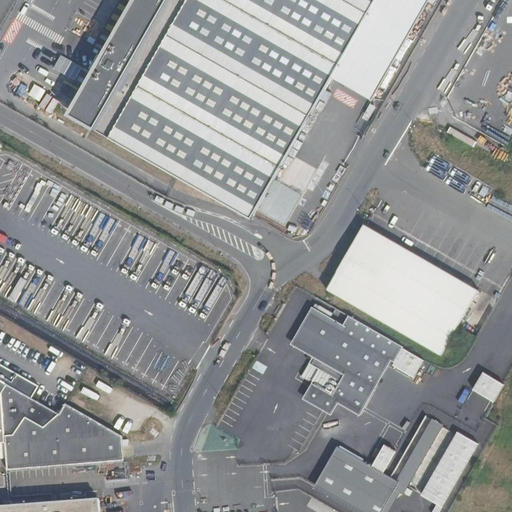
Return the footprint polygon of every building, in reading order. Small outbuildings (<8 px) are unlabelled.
[(96,128),(168,0),(132,0),(68,112),(96,128)] [(168,0),(96,128),(254,216),(376,0),(168,0)] [(326,293),(441,359),(479,293),(364,227),(326,293)] [(240,249),(242,245),(236,241),(233,245),(240,249)] [(377,347),(309,309),(290,345),(358,383),(377,347)] [(59,416),(0,381),(0,444),(5,444),(4,437),(14,436),(25,419),(44,429),(59,416)] [(68,404),(59,416),(44,429),(25,419),(14,436),(4,437),(5,444),(6,470),(124,460),(124,436),(68,404)] [(434,422),(398,484),(334,448),(310,487),(354,511),(391,511),(404,491),(408,493),(445,428),(434,422)] [(0,511),(100,511),(100,501),(0,508),(0,511)]
